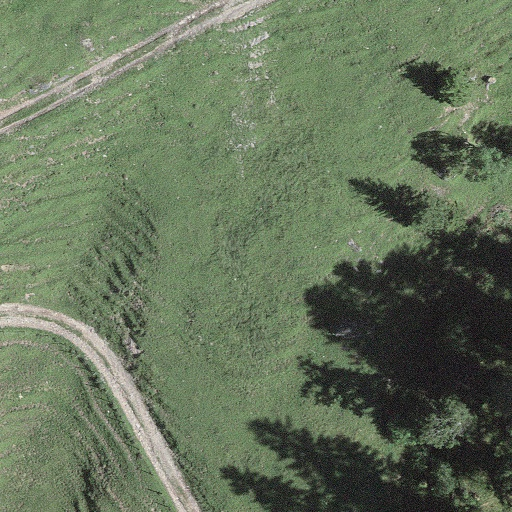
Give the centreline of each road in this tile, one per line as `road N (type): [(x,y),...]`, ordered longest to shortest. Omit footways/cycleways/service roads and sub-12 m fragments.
road 1 (track): [(192,511),(126,378),(95,335),(60,315),(0,314)]
road 2 (track): [(0,125),(245,0)]
